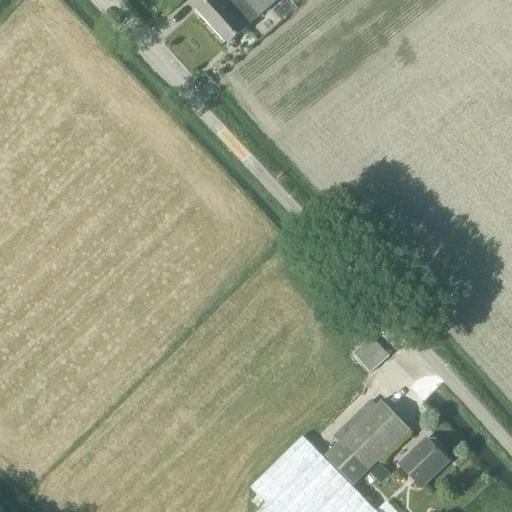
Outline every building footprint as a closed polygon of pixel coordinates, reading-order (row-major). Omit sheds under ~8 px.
[(208,0),(196,11),(229,47),(277,2),(279,0),(208,0)] [(372,375),(390,358),(370,337),(352,354),(372,375)] [(353,486),(410,430),(382,402),(325,457),(353,486)] [(376,511),(321,455),(303,437),(250,488),(268,507),(262,511),(376,511)] [(422,487),(448,461),(428,440),(401,467),(422,487)] [(391,474),(379,462),(369,472),(381,485),(391,474)] [(400,511),(388,503),(380,511),(400,511)]
